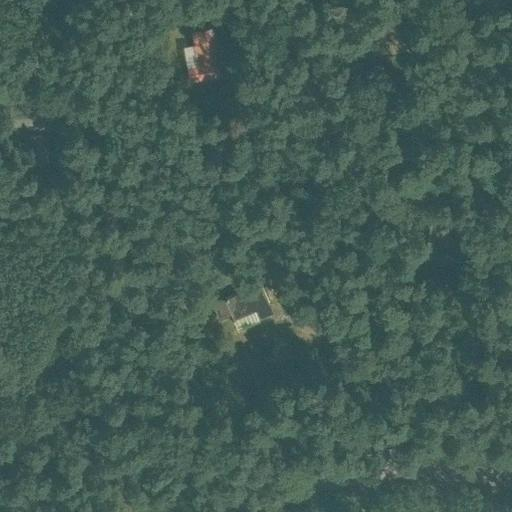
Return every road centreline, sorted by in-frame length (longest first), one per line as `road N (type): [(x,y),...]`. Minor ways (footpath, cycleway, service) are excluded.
road 1 (track): [(277,0),(318,118),(374,393),(399,471)]
road 2 (unclassified): [(234,511),(399,471),(511,480)]
